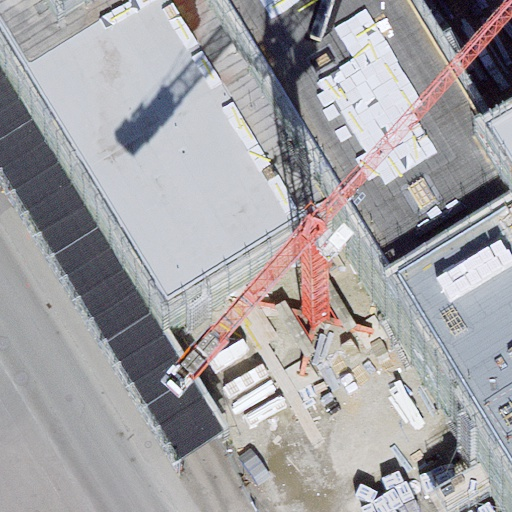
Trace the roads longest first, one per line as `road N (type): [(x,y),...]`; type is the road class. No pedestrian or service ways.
road 1 (residential): [(0,308),(124,511)]
road 2 (unknown): [(42,0),(140,156)]
